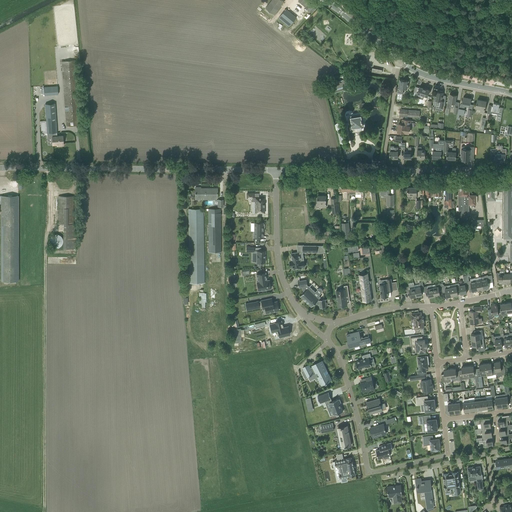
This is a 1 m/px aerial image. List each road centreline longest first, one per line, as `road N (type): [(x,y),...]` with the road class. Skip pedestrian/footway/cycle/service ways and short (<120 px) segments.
road 1 (tertiary): [(275,169),(0,167)]
road 2 (residential): [(447,455),(368,473),(351,395),(325,340)]
road 3 (residential): [(300,314),(277,258),(275,169)]
road 4 (tertiary): [(511,170),(382,170)]
